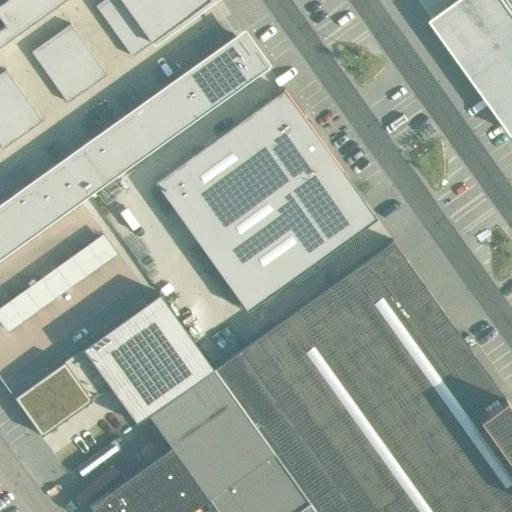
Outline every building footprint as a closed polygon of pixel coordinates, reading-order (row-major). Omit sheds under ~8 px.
[(9,0),(1,0),(0,1),(0,17),(4,24),(13,37),(28,26),(9,0)] [(31,0),(9,0),(28,26),(43,15),(31,0)] [(54,0),(31,0),(43,15),(58,5),(54,0)] [(121,0),(102,0),(95,5),(103,15),(122,1),(121,0)] [(121,0),(122,1),(128,9),(140,0),(121,0)] [(140,0),(128,9),(129,11),(137,21),(144,31),(151,42),(209,0),(140,0)] [(511,0),(456,0),(431,18),(511,132),(511,0)] [(122,1),(103,15),(110,25),(129,11),(128,9),(122,1)] [(129,11),(110,25),(117,35),(137,21),(129,11)] [(137,21),(117,35),(124,45),(144,31),(137,21)] [(70,23),(50,37),(58,47),(77,33),(70,23)] [(4,24),(0,26),(0,46),(13,37),(4,24)] [(144,31),(124,45),(132,56),(151,42),(144,31)] [(77,33),(58,47),(65,57),(85,43),(77,33)] [(238,35),(206,58),(230,92),(250,78),(268,65),(254,46),(248,50),(238,35)] [(50,37),(31,51),(38,61),(58,47),(50,37)] [(85,43),(65,57),(72,67),(92,54),(85,43)] [(58,47),(38,61),(45,71),(65,57),(58,47)] [(92,54),(72,67),(79,78),(99,64),(92,54)] [(65,57),(45,71),(53,81),(72,67),(65,57)] [(206,58),(188,71),(212,105),(230,92),(206,58)] [(99,64),(79,78),(87,88),(106,74),(99,64)] [(72,67),(53,81),(60,92),(79,78),(72,67)] [(5,69),(0,72),(0,88),(13,79),(5,69)] [(188,71),(170,83),(195,118),(212,105),(188,71)] [(79,78),(60,92),(67,102),(87,88),(79,78)] [(13,79),(0,88),(0,102),(1,103),(20,89),(13,79)] [(170,83),(152,96),(177,130),(195,118),(170,83)] [(283,87),(153,180),(246,310),(376,217),(283,87)] [(20,89),(1,103),(8,114),(27,100),(20,89)] [(152,96),(134,109),(159,143),(177,130),(152,96)] [(27,100),(8,114),(15,124),(35,110),(27,100)] [(134,109),(116,122),(141,156),(159,143),(134,109)] [(35,110),(15,124),(22,134),(42,120),(35,110)] [(8,114),(0,119),(0,134),(15,124),(8,114)] [(116,122),(99,134),(123,169),(141,156),(116,122)] [(15,124),(0,134),(0,143),(3,148),(22,134),(15,124)] [(99,134),(81,147),(105,182),(123,169),(99,134)] [(81,147),(63,160),(87,194),(89,193),(105,182),(81,147)] [(63,160),(45,173),(69,207),(84,196),(87,194),(63,160)] [(45,173),(27,186),(51,220),(69,207),(45,173)] [(27,186),(9,198),(34,233),(51,220),(27,186)] [(9,198),(0,204),(0,223),(16,245),(34,233),(9,198)] [(0,223),(0,256),(16,245),(0,223)] [(43,276),(0,306),(0,324),(6,332),(58,295),(67,289),(117,253),(102,233),(53,269),(43,276)] [(511,511),(511,407),(392,239),(239,348),(356,511),(511,511)] [(127,282),(111,294),(126,314),(158,291),(140,266),(124,277),(127,282)] [(155,294),(13,396),(41,434),(110,386),(136,422),(148,413),(212,367),(158,292),(155,294)] [(212,367),(148,413),(171,444),(208,497),(222,486),(240,511),(292,511),(308,501),(272,451),(212,367)] [(171,446),(90,504),(95,511),(189,511),(209,498),(171,446)] [(315,511),(308,501),(292,511),(315,511)]
